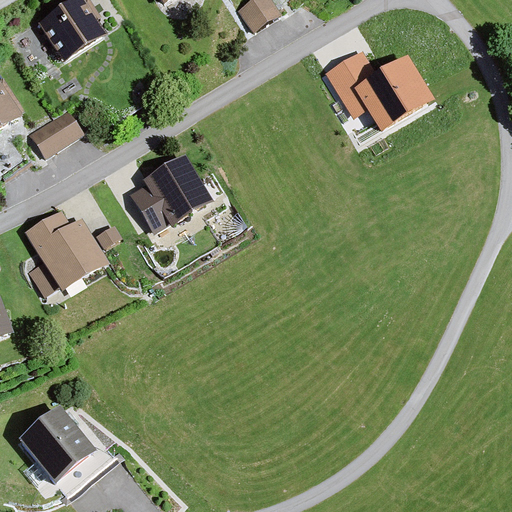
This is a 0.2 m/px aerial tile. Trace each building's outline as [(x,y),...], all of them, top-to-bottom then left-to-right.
[(260,0),(242,11),(256,36),(284,19),(272,0),(260,0)] [(84,2),(44,26),(68,64),(108,39),(84,2)] [(356,89),(378,76),(363,52),(326,75),(354,120),(369,110),(356,89)] [(378,76),(356,89),(369,110),(382,131),(432,101),(406,59),(378,76)] [(0,87),(0,134),(21,122),(0,87)] [(72,115),(31,139),(45,163),(86,140),(72,115)] [(136,200),(155,236),(209,208),(188,166),(146,188),(149,194),(136,200)] [(66,213),(27,233),(59,294),(111,267),(86,219),(73,226),(66,213)] [(0,344),(13,341),(0,299),(0,344)] [(67,413),(24,445),(54,486),(98,454),(67,413)]
